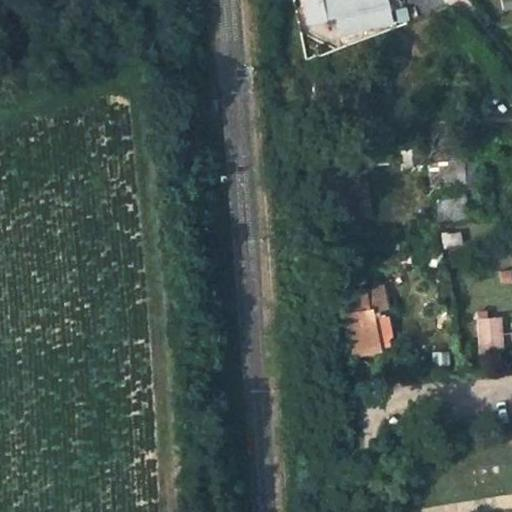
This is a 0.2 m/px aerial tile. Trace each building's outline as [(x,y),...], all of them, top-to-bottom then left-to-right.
[(337,17),(333,0),(328,0),(323,1),(322,0),(304,0),(301,1),(307,26),(327,22),(326,19),(337,17)] [(387,0),(333,0),(337,17),(341,37),(393,25),(387,0)] [(511,0),(501,0),(503,10),(511,9),(511,0)] [(411,7),(395,10),(398,25),(414,22),(411,7)] [(463,145),(431,148),(434,186),(466,184),(463,145)] [(467,198),(435,201),(437,223),(469,220),(467,198)] [(461,232),(440,234),(442,247),(463,245),(461,232)] [(511,270),(500,271),(501,284),(511,282),(511,270)] [(372,308),(373,312),(388,310),(383,285),(367,290),(370,309),(372,308)] [(367,290),(342,294),(354,359),(382,353),(373,312),(372,308),(370,309),(367,290)] [(504,317),(478,318),(480,355),(506,354),(504,317)]
